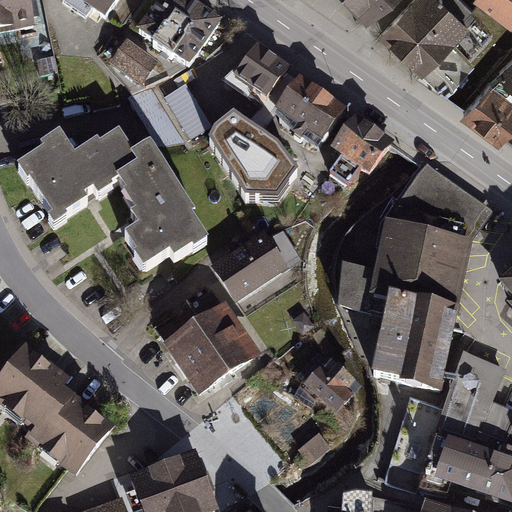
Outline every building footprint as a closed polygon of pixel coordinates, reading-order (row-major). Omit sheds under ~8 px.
[(30,0),(0,0),(0,35),(0,38),(37,31),(30,0)] [(123,0),(64,0),(61,5),(87,23),(92,15),(106,25),(123,0)] [(222,26),(184,0),(163,0),(138,37),(190,73),(222,26)] [(346,0),(367,23),(393,0),(346,0)] [(415,0),(382,36),(446,96),(511,29),(511,22),(477,0),(415,0)] [(511,0),(477,0),(511,22),(511,0)] [(159,68),(128,45),(111,67),(142,91),(159,68)] [(291,73),(260,51),(236,84),(267,106),(291,73)] [(54,60),(37,63),(41,80),(58,76),(54,60)] [(511,64),(463,117),(502,145),(511,133),(511,64)] [(348,113),(301,81),(273,121),(294,141),(319,155),(348,113)] [(186,88),(165,101),(191,143),(212,130),(186,88)] [(152,90),(129,100),(158,147),(186,144),(152,90)] [(397,146),(358,120),(333,156),(343,162),(332,178),(350,191),(360,176),(372,184),(397,146)] [(216,137),(210,149),(249,209),(281,209),(300,182),(281,155),(236,123),(216,137)] [(41,157),(25,167),(35,183),(29,187),(52,224),(62,218),(66,223),(88,209),(85,205),(89,202),(94,199),(93,197),(108,187),(113,194),(120,189),(128,201),(131,199),(143,217),(132,224),(133,226),(139,235),(125,244),(137,262),(144,258),(152,271),(169,260),(174,267),(193,254),(189,249),(203,240),(192,222),(195,220),(151,152),(137,162),(121,138),(101,151),(99,148),(75,163),(60,140),(39,154),(41,157)] [(493,215),(427,170),(386,228),(377,275),(342,271),(339,314),(387,321),(373,382),(445,400),(462,315),(460,315),(475,245),(493,215)] [(265,239),(210,274),(236,313),(306,268),(284,235),(269,244),(265,239)] [(213,296),(154,336),(200,403),(259,363),(213,296)] [(304,316),(292,324),(303,338),(314,330),(304,316)] [(27,354),(0,387),(0,413),(30,437),(24,444),(76,485),(115,435),(66,396),(72,389),(70,388),(27,354)] [(504,373),(465,359),(438,431),(477,446),(480,437),(506,447),(511,429),(511,414),(491,407),(504,373)] [(332,365),(309,390),(339,418),(362,393),(332,365)] [(411,401),(392,465),(425,475),(438,431),(443,410),(411,401)] [(477,446),(438,431),(420,496),(448,501),(452,490),(511,509),(511,429),(506,447),(480,437),(477,446)] [(319,438),(299,455),(311,469),(331,452),(319,438)] [(197,458),(131,484),(142,511),(216,511),(218,511),(197,458)] [(392,465),(386,486),(419,495),(425,475),(392,465)] [(342,511),(374,511),(375,499),(355,498),(344,501),(342,511)]
